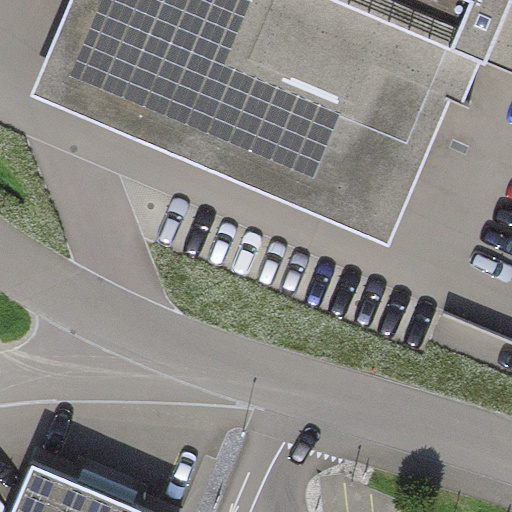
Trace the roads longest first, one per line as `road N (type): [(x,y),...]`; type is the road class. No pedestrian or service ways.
road 1 (unclassified): [(149,337),(511,453)]
road 2 (track): [(0,369),(149,337)]
